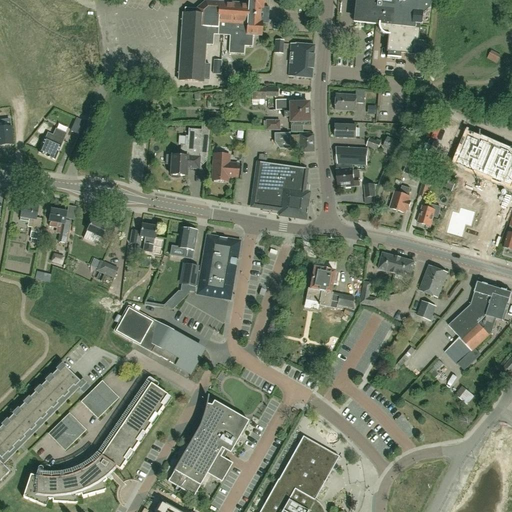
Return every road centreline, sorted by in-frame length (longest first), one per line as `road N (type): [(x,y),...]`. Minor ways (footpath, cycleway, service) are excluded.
road 1 (tertiary): [(252,221),(0,177)]
road 2 (residential): [(511,142),(453,116),(421,86),(321,75)]
road 3 (residential): [(131,511),(209,370),(219,356),(237,352)]
road 4 (tertiary): [(511,273),(332,231)]
road 5 (residential): [(248,360),(335,418),(389,476)]
road 6 (residential): [(332,231),(321,75)]
road 7 (residential): [(237,352),(252,221)]
